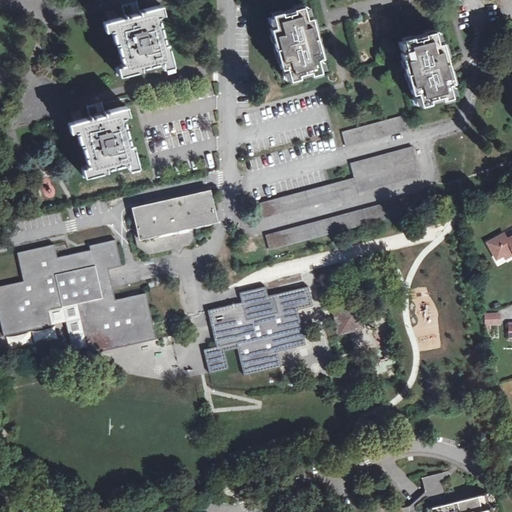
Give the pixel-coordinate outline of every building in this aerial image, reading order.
[(282,12),(271,14),(274,27),(269,28),(280,69),(286,68),(289,80),(299,77),(298,74),(309,71),(310,75),(320,71),(317,59),(322,58),(311,18),(306,19),(303,6),(292,8),(293,12),(282,15),(282,12)] [(139,13),(118,18),(116,9),(105,11),(110,31),(111,31),(115,45),(117,45),(122,65),(121,65),(123,75),(142,70),(141,68),(161,63),(162,64),(171,61),(167,43),(164,44),(157,17),(158,16),(156,7),(139,11),(139,13)] [(412,37),(402,40),(405,52),(400,54),(411,94),(416,92),(419,105),(429,103),(428,100),(440,96),(440,100),(450,97),(447,84),(452,83),(441,43),(436,44),(433,32),(423,34),(424,37),(413,40),(412,37)] [(104,115),(83,119),(81,110),(70,112),(75,132),(76,132),(80,146),(82,145),(87,166),(86,166),(89,176),(107,171),(106,169),(126,164),(127,165),(137,162),(132,145),(130,145),(122,117),(123,117),(121,108),(104,112),(104,115)] [(346,147),(408,130),(404,115),(342,132),(346,147)] [(354,179),(326,186),(330,201),(420,177),(412,147),(350,164),(354,179)] [(326,186),(320,188),(324,202),(330,201),(326,186)] [(324,202),(320,188),(257,205),(261,219),(324,202)] [(209,191),(133,208),(138,229),(134,235),(137,247),(149,254),(173,249),(177,242),(184,247),(190,245),(194,238),(191,226),(215,220),(209,191)] [(269,251),(428,207),(425,193),(266,236),(269,251)] [(511,236),(506,240),(503,234),(487,243),(496,259),(503,256),(511,251),(511,236)] [(0,318),(4,336),(52,325),(48,310),(77,304),(87,347),(89,353),(155,338),(145,294),(115,301),(108,269),(121,266),(115,241),(89,247),(90,251),(57,259),(54,246),(18,253),(24,282),(0,287),(0,318)] [(511,251),(503,256),(505,259),(511,255),(511,251)] [(209,311),(217,347),(205,350),(210,373),(228,368),(224,351),(238,348),(245,375),(280,366),(277,351),(305,344),(297,310),(313,306),(308,288),(268,297),(266,288),(240,294),(243,303),(209,311)] [(48,310),(52,325),(66,322),(73,350),(87,347),(77,304),(48,310)] [(332,310),(338,335),(360,330),(354,305),(332,310)] [(484,313),(484,325),(503,325),(503,313),(484,313)] [(10,344),(26,340),(24,333),(8,336),(10,344)] [(422,478),(426,492),(409,507),(395,510),(395,511),(488,511),(488,509),(487,509),(483,495),(457,501),(452,484),(449,472),(422,478)]
